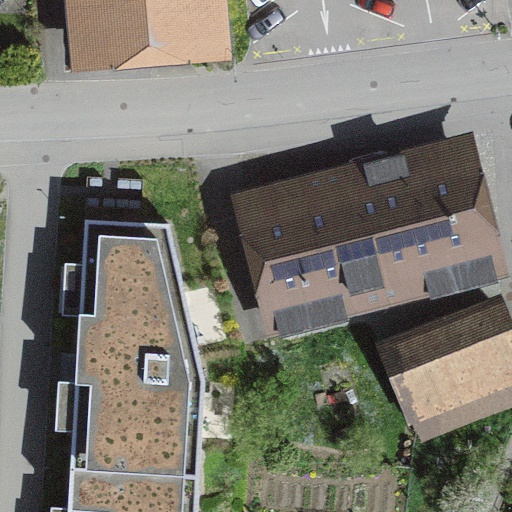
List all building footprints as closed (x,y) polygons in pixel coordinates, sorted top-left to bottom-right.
[(85,0),(89,51),(209,41),(205,0),(85,0)] [(464,159),(251,213),(275,310),(488,256),(464,159)] [(72,428),(70,469),(199,476),(204,380),(168,224),(84,219),(82,266),(91,266),(88,314),(79,313),(75,384),(84,384),(82,429),(72,428)] [(389,342),(413,403),(511,363),(511,355),(491,301),(389,342)] [(196,511),(199,476),(70,469),(68,510),(77,510),(77,511),(196,511)]
